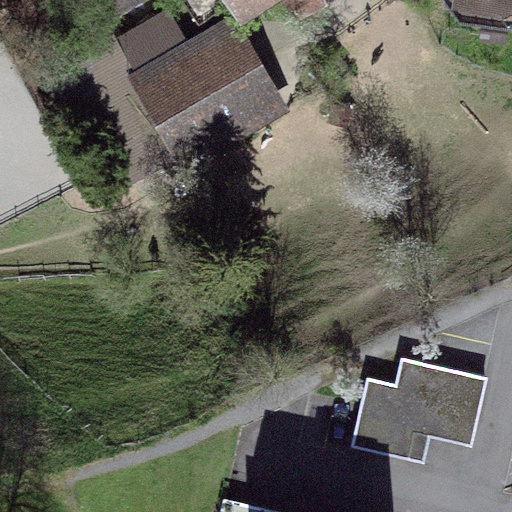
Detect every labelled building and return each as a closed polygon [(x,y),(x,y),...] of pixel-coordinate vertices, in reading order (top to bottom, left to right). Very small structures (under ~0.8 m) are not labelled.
[(228,0),(242,21),(275,0),(295,0),(303,11),(319,0),(228,0)] [(511,0),(467,0),(465,17),(511,23),(511,0)] [(141,83),(188,161),(274,109),(227,31),(141,83)] [(354,445),(424,461),(430,435),(473,444),(488,376),(400,356),(394,383),(369,378),(354,445)] [(282,511),(230,499),(225,511),(282,511)]
